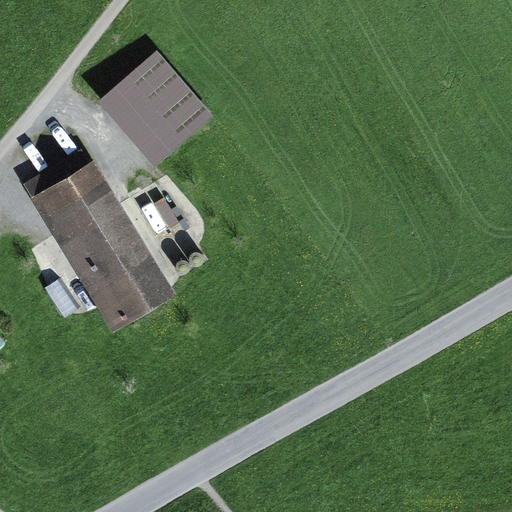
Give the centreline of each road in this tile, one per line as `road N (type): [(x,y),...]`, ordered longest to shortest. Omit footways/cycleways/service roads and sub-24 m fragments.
road 1 (unclassified): [(511,293),(126,511)]
road 2 (track): [(124,0),(0,150)]
